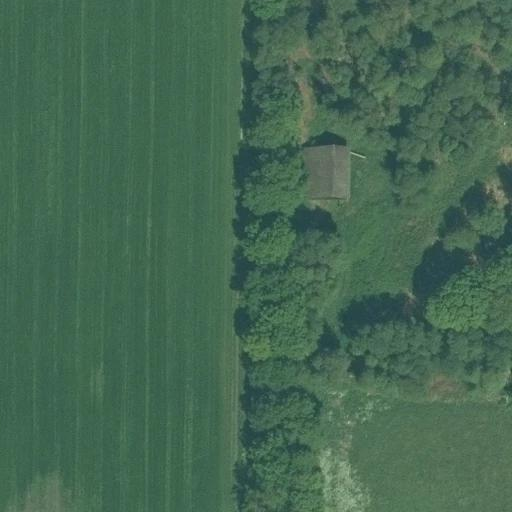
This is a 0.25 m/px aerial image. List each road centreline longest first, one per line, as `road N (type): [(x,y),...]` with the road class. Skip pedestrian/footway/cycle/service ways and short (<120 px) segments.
road 1 (track): [(249,511),(250,361),(383,340),(511,299)]
road 2 (track): [(250,361),(259,0)]
